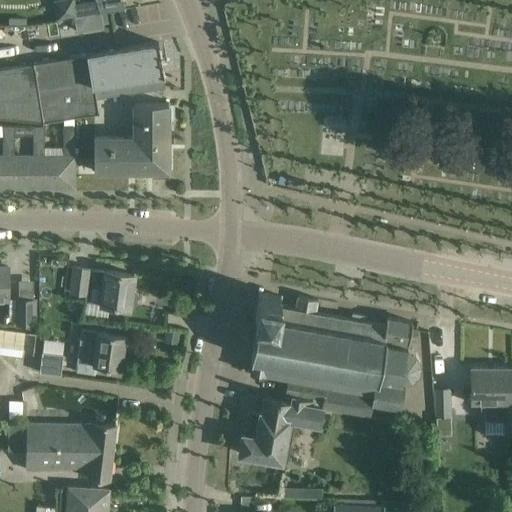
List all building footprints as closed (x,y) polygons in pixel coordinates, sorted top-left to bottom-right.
[(74,0),(53,0),(56,20),(76,17),(101,13),(99,1),(75,5),(74,0)] [(158,42),(0,67),(0,118),(42,122),(96,113),(98,113),(96,98),(94,86),(106,84),(117,82),(128,80),(140,78),(151,77),(163,75),(164,75),(158,42)] [(163,75),(151,77),(153,89),(165,88),(163,75)] [(140,78),(142,91),(153,89),(151,77),(140,78)] [(128,80),(130,93),(142,91),(140,78),(128,80)] [(117,82),(119,95),(130,93),(128,80),(117,82)] [(106,84),(108,97),(119,95),(117,82),(106,84)] [(106,84),(94,86),(96,98),(108,97),(106,84)] [(134,171),(169,171),(168,141),(161,141),(161,138),(168,137),(168,103),(133,103),(132,135),(94,136),(94,171),(128,171),(128,167),(134,167),(134,171)] [(14,125),(8,125),(2,125),(2,135),(2,155),(0,155),(0,186),(14,187),(14,155),(14,135),(14,125)] [(14,125),(14,135),(32,135),(32,125),(14,125)] [(44,187),(44,155),(44,125),(32,125),(32,135),(33,155),(14,155),(14,187),(44,187)] [(44,155),(44,187),(74,187),(74,125),(63,125),(63,155),(44,155)] [(49,253),(47,264),(60,266),(61,255),(49,253)] [(84,301),(129,307),(130,304),(132,304),(135,302),(136,291),(134,288),(132,288),(134,274),(73,266),(70,291),(86,293),(84,301)] [(239,453),(259,456),(287,461),(294,419),(320,424),(323,407),(369,416),(372,402),(401,407),(404,386),(398,385),(399,380),(400,380),(401,378),(410,377),(417,370),(419,361),(415,353),(408,347),(408,346),(407,345),(407,341),(409,341),(409,339),(415,340),(417,328),(410,326),(411,321),(386,317),(385,324),(366,320),(367,315),(352,313),(351,318),(315,311),(317,298),(297,295),(295,308),(279,305),(280,296),(258,292),(254,314),(258,315),(250,358),(252,358),(250,372),(265,375),(265,374),(287,378),(284,395),(288,395),(287,399),(263,395),(260,412),(248,410),(243,434),(239,453)] [(16,329),(34,329),(34,299),(16,299),(16,329)] [(37,335),(0,329),(0,353),(22,356),(23,354),(31,355),(32,354),(35,354),(37,335)] [(82,329),(77,362),(120,368),(125,335),(82,329)] [(177,342),(178,331),(166,329),(165,341),(177,342)] [(38,371),(60,374),(63,355),(59,355),(40,352),(38,371)] [(511,366),(471,367),(471,405),(480,404),(480,410),(485,410),(485,421),(505,421),(505,414),(509,414),(509,397),(505,397),(505,385),(511,384),(511,366)] [(450,388),(435,389),(435,418),(450,417),(450,388)] [(88,478),(109,479),(113,450),(59,449),(59,445),(40,444),(40,426),(26,425),(26,426),(8,425),(7,452),(25,451),(25,469),(89,467),(88,478)] [(59,449),(113,450),(116,425),(26,425),(40,426),(40,444),(59,445),(59,449)] [(106,511),(108,489),(69,486),(66,511),(106,511)] [(405,510),(424,510),(425,501),(405,501),(405,510)]
